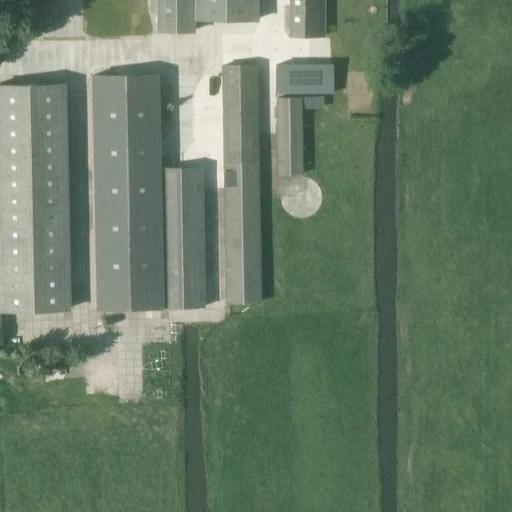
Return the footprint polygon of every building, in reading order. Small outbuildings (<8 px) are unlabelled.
[(257,18),(257,0),(158,0),(158,30),(194,30),(194,18),(257,18)] [(324,0),(289,0),(289,36),(324,37),(324,0)] [(276,93),(333,92),(333,64),(275,64),(276,93)] [(260,302),(256,65),(222,65),(226,302),(260,302)] [(158,74),(93,75),(97,307),(162,306),(182,306),(202,306),(204,306),(201,167),(160,168),(160,166),(158,74)] [(0,84),(0,309),(70,308),(69,307),(65,83),(0,84)] [(301,98),(301,109),(323,107),(323,97),(301,98)] [(301,98),(277,98),(278,174),(302,174),(301,109),(301,98)]
